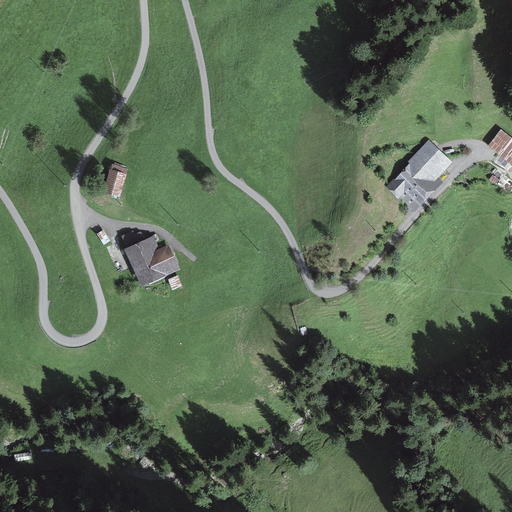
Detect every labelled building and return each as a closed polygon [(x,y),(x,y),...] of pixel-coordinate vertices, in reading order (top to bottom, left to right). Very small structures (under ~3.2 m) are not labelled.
[(511,159),(511,141),(498,131),(487,146),(510,163),(511,159)] [(448,161),(430,144),(392,184),(415,206),(439,181),(434,176),(448,161)] [(117,196),(123,174),(107,169),(100,191),(117,196)] [(103,232),(98,235),(104,245),(110,242),(103,232)] [(176,267),(167,247),(158,251),(153,239),(129,250),(142,282),(176,267)]
